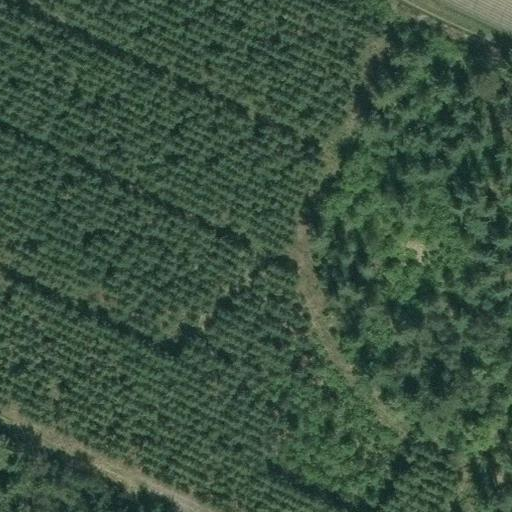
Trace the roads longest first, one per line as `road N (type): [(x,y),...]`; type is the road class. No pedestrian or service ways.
road 1 (track): [(394,0),(511,56)]
road 2 (track): [(511,399),(465,511)]
